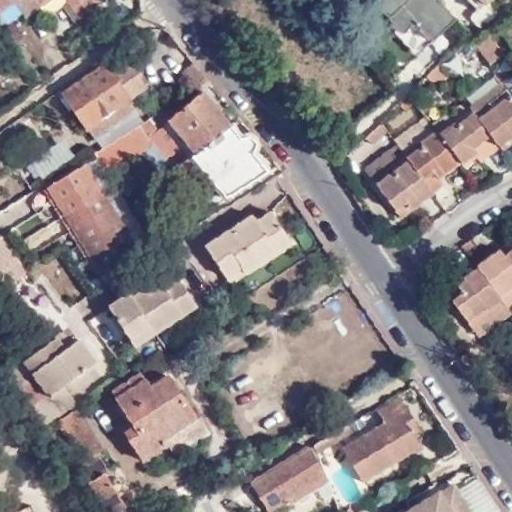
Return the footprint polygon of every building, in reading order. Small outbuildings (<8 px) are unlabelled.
[(39,9),(32,0),(0,0),(0,22),(2,26),(24,9),(29,16),(39,9)] [(32,0),(39,9),(41,7),(55,26),(61,22),(55,13),(65,5),(69,2),(85,23),(94,17),(80,0),(32,0)] [(97,0),(80,0),(94,17),(96,20),(107,12),(97,0)] [(407,0),(380,0),(377,3),(373,7),(420,58),(457,23),(435,0),(412,0),(410,3),(407,0)] [(464,0),(477,14),(492,0),(464,0)] [(69,2),(65,5),(81,27),(85,23),(69,2)] [(505,56),(488,34),(472,46),(476,52),(488,68),(505,56)] [(476,52),(472,46),(458,57),(463,62),(476,52)] [(199,88),(212,80),(197,63),(185,71),(199,88)] [(93,70),(63,90),(97,138),(139,111),(130,98),(149,85),(134,66),(116,77),(109,66),(97,74),(93,70)] [(501,87),(483,99),(487,105),(506,92),(505,92),(501,87)] [(197,154),(234,126),(236,125),(206,89),(168,117),(170,121),(193,149),(197,154)] [(483,99),(469,109),(471,112),(499,149),(511,138),(511,100),(506,92),(487,105),(483,99)] [(469,109),(467,106),(450,119),(453,123),(455,125),(471,112),(469,109)] [(458,164),(461,167),(471,160),(480,153),(485,159),(499,149),(471,112),(455,125),(453,123),(437,134),(458,164)] [(150,120),(117,141),(125,155),(158,133),(150,120)] [(158,133),(125,155),(127,156),(129,160),(155,143),(171,164),(193,149),(170,121),(166,124),(168,126),(158,133)] [(230,197),(271,172),(257,154),(259,148),(258,142),(257,140),(254,137),(249,136),(244,137),(234,126),(197,154),(181,165),(182,172),(183,175),(185,177),(188,178),(191,178),(189,190),(200,204),(212,206),(227,197),(230,197)] [(408,163),(431,194),(443,185),(438,179),(458,164),(437,134),(436,133),(419,145),(423,151),(408,163)] [(117,141),(98,154),(99,157),(106,167),(125,155),(117,141)] [(419,145),(404,157),(405,158),(408,163),(423,151),(419,145)] [(404,157),(397,149),(365,173),(374,185),(392,174),(389,170),(405,158),(404,157)] [(480,153),(471,160),(475,166),(485,159),(480,153)] [(125,155),(106,167),(109,172),(129,160),(127,156),(125,155)] [(106,167),(99,157),(50,188),(104,272),(152,240),(109,172),(106,167)] [(399,219),(431,194),(408,163),(405,158),(389,170),(392,174),(374,185),(399,219)] [(291,243),(271,212),(256,222),(253,217),(207,248),(229,282),(291,243)] [(511,249),(509,245),(498,252),(503,256),(511,249)] [(498,252),(477,267),(477,268),(505,307),(511,302),(511,249),(503,256),(498,252)] [(0,280),(7,288),(28,272),(17,259),(12,264),(0,251),(0,280)] [(505,307),(477,268),(464,278),(465,280),(447,294),(471,327),(489,314),(492,316),(505,307)] [(129,346),(193,305),(175,278),(161,286),(157,279),(138,291),(136,288),(104,308),(129,346)] [(478,337),(510,314),(505,307),(492,316),(489,314),(471,327),(478,337)] [(75,407),(74,405),(63,389),(95,364),(78,340),(65,351),(56,338),(23,361),(34,376),(18,388),(20,389),(46,425),(52,421),(75,407)] [(151,389),(141,374),(111,393),(132,425),(124,432),(142,462),(167,446),(171,452),(203,432),(195,420),(195,417),(169,377),(151,389)] [(413,435),(420,431),(399,397),(377,411),(384,422),(342,449),(363,484),(421,447),(413,435)] [(120,511),(124,508),(102,474),(107,471),(97,455),(103,451),(78,410),(56,423),(87,478),(102,504),(99,507),(103,511),(120,511)] [(311,448),(314,454),(352,431),(348,425),(311,448)] [(314,454),(311,448),(253,485),(268,511),(269,511),(287,500),(294,495),(326,475),(327,474),(314,454)] [(294,495),(287,500),(290,505),(316,489),(322,498),(332,492),(326,475),(294,495)] [(438,493),(412,510),(413,511),(469,511),(454,486),(440,495),(438,493)]
